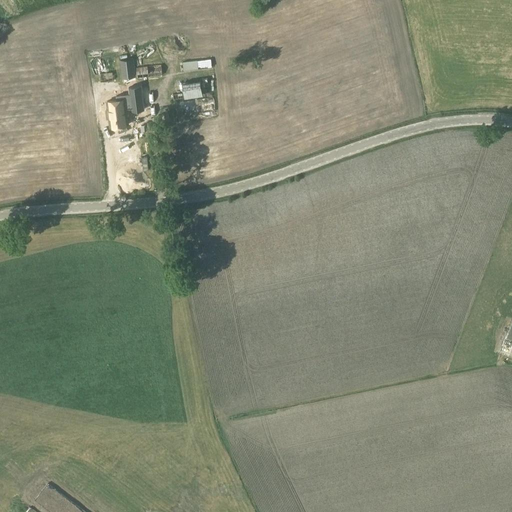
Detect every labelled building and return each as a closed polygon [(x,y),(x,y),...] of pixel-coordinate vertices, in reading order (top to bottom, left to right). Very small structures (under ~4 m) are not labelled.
[(176,55),(161,54),(161,63),(176,63),(176,55)] [(120,61),(123,84),(137,82),(135,69),(134,59),(120,61)] [(211,59),(183,62),(184,70),(212,67),(211,59)] [(144,68),(137,68),(138,79),(162,76),(161,65),(144,68)] [(201,80),(183,83),(185,99),(203,96),(201,80)] [(108,109),(105,109),(107,118),(109,118),(110,127),(128,125),(126,109),(131,109),(131,110),(144,108),(141,85),(128,87),(129,94),(116,96),(117,100),(107,101),(108,109)] [(200,105),(208,102),(207,97),(198,100),(200,105)] [(168,112),(161,113),(163,122),(170,121),(168,112)]
